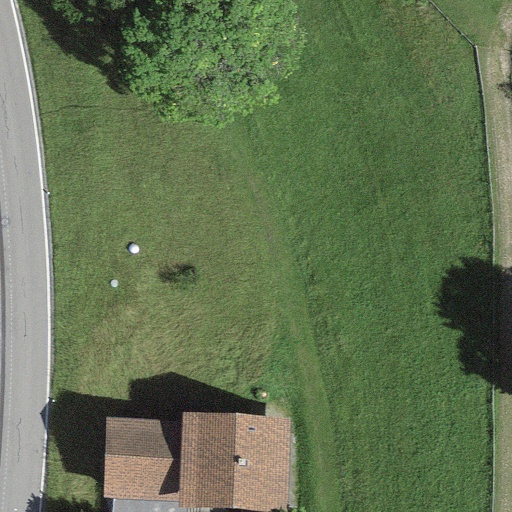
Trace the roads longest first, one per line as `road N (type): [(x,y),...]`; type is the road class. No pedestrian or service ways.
road 1 (tertiary): [(0,50),(11,97),(22,415),(14,511)]
road 2 (track): [(511,3),(494,69),(511,297)]
